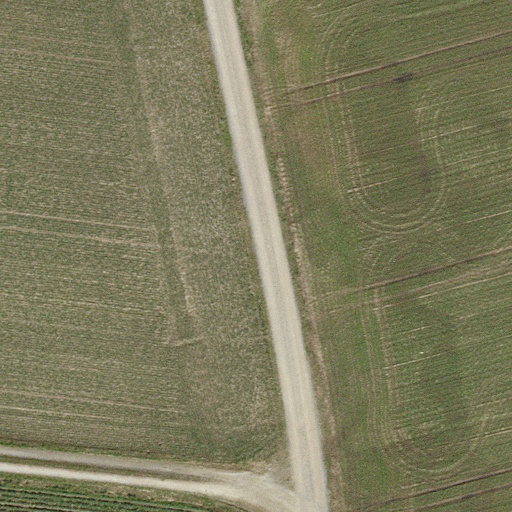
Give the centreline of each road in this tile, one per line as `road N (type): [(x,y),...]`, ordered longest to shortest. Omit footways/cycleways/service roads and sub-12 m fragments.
road 1 (track): [(217,0),(297,382),(316,511)]
road 2 (track): [(0,459),(315,493)]
